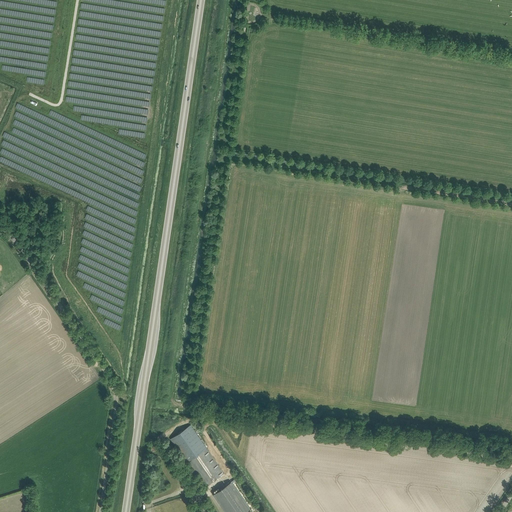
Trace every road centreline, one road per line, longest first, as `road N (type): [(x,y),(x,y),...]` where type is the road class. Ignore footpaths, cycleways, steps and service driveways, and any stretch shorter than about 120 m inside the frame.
road 1 (track): [(511,448),(188,403),(249,4),(260,14),(511,56)]
road 2 (primary): [(125,511),(201,0)]
road 3 (unclassified): [(102,511),(118,405),(111,375),(0,228)]
